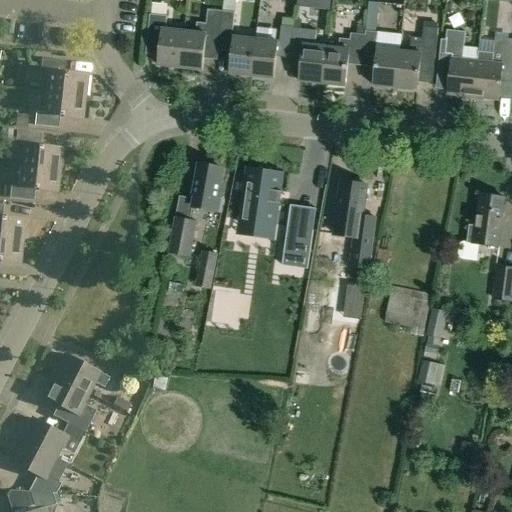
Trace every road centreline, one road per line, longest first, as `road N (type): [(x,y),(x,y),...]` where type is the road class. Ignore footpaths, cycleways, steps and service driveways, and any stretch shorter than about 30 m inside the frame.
road 1 (residential): [(511,144),(199,115),(153,120)]
road 2 (residential): [(153,120),(103,167),(0,371)]
road 3 (residential): [(153,120),(108,61),(106,16)]
